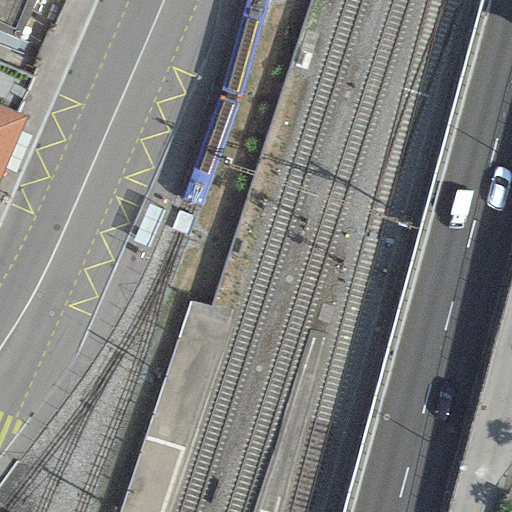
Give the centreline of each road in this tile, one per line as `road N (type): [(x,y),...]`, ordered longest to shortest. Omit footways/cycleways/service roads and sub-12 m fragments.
road 1 (primary): [(394,511),(511,75)]
road 2 (tertiary): [(0,356),(161,0)]
road 3 (unclassified): [(474,511),(511,371)]
